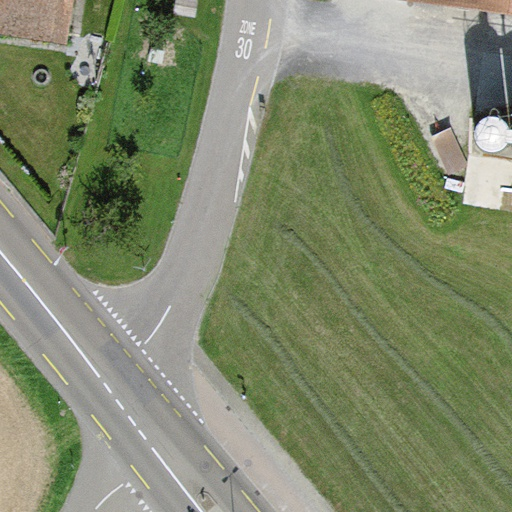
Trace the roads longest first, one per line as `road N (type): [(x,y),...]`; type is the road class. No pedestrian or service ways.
road 1 (residential): [(102,382),(142,350),(201,242),(253,0)]
road 2 (track): [(250,22),(511,60)]
road 3 (primary): [(102,382),(0,250)]
